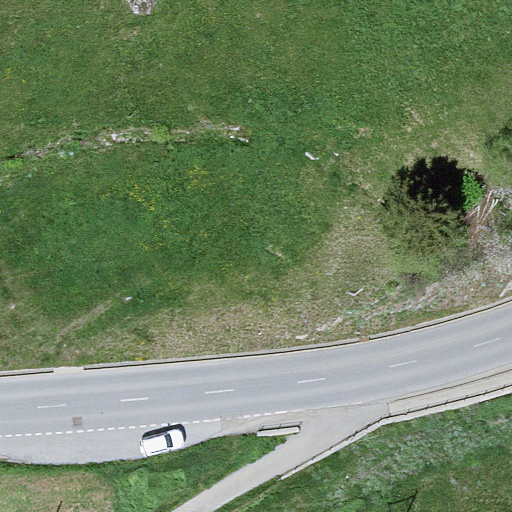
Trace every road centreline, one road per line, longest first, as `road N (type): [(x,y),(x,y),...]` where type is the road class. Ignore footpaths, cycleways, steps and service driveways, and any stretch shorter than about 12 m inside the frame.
road 1 (tertiary): [(511,310),(354,376),(0,409)]
road 2 (track): [(165,511),(354,376)]
